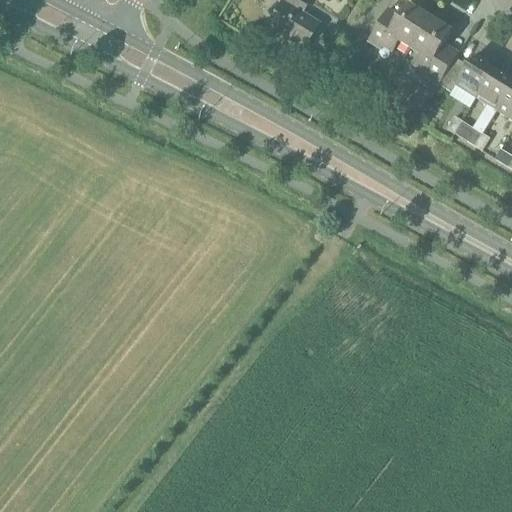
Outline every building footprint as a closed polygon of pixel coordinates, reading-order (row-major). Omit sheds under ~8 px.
[(299,55),(317,28),(301,18),(310,3),(305,0),(275,0),(275,1),(280,5),(263,32),(299,55)] [(410,52),(430,20),(409,6),(397,25),(385,17),(368,43),(381,52),(383,48),(393,55),(400,45),(410,52)] [(439,88),(455,61),(441,52),(453,34),(430,20),(410,52),(422,59),(415,69),(426,76),(424,79),(439,88)] [(475,100),(493,72),(472,59),(466,68),(455,61),(439,88),(449,95),(454,87),(475,100)] [(362,77),(351,71),(347,76),(338,92),(349,98),(362,77)] [(496,114),(511,88),(511,83),(493,72),(475,100),(487,108),(473,132),(474,133),(481,137),(483,135),(496,114)] [(511,123),(511,88),(496,114),(511,123)] [(452,137),(460,124),(454,119),(445,133),(452,137)] [(474,133),(467,144),(468,145),(474,149),(481,137),(474,133)] [(474,149),(482,154),(490,140),(483,135),(481,137),(474,149)]
